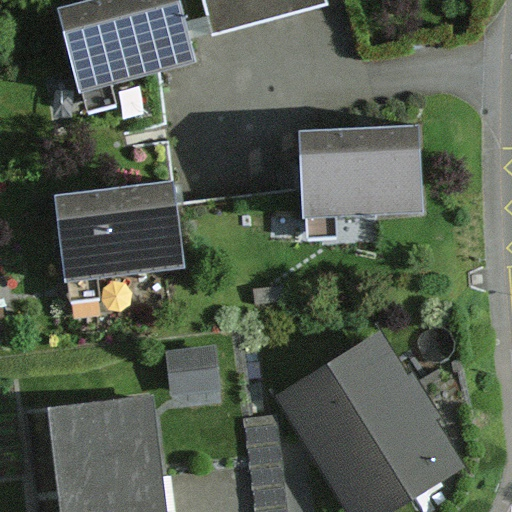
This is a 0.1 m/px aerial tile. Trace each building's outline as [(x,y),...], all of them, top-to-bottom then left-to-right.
[(81,90),(198,57),(181,0),(117,0),(60,16),(81,90)] [(207,0),(214,30),(325,4),(323,0),(207,0)] [(295,217),(425,214),(422,124),(293,127),(295,217)] [(61,198),(69,277),(184,264),(176,186),(61,198)] [(274,403),(342,511),(409,511),(468,475),(381,336),(274,403)] [(216,351),(166,355),(170,401),(220,396),(216,351)] [(164,511),(153,405),(32,417),(42,511),(164,511)] [(284,511),(274,422),(243,426),(253,511),(284,511)]
